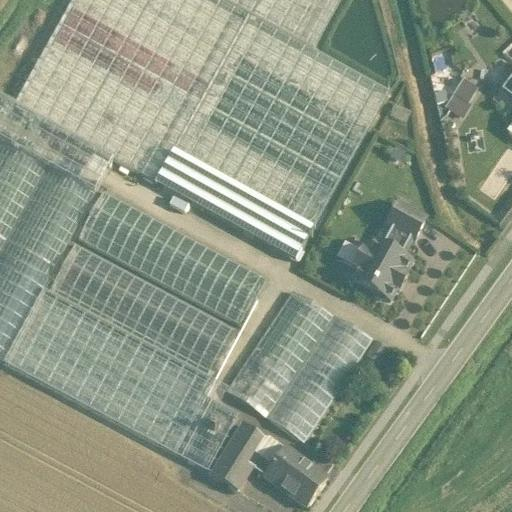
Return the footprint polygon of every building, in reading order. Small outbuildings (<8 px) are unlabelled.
[(341,0),(74,0),(14,109),(155,187),(173,153),(286,215),(314,231),(389,96),(312,53),(341,0)] [(511,79),(499,96),(511,105),(511,79)] [(476,94),(462,85),(454,99),(467,107),(476,94)] [(467,107),(454,99),(446,112),(459,120),(467,107)] [(95,196),(0,145),(0,365),(3,367),(95,196)] [(286,215),(173,153),(155,187),(154,187),(267,250),(286,215)] [(269,283),(103,195),(49,296),(214,385),(269,283)] [(426,224),(399,209),(386,232),(412,246),(414,247),(426,224)] [(286,215),(267,250),(295,265),(314,231),(286,215)] [(389,233),(380,251),(374,248),(368,259),(362,256),(354,271),(359,274),(353,286),(372,297),(373,301),(380,304),(384,303),(390,306),(396,295),(399,296),(407,281),(404,280),(411,268),(402,263),(412,246),(389,233)] [(374,344),(292,296),(225,396),(304,449),(374,344)] [(212,389),(47,301),(9,370),(174,458),(212,389)] [(238,420),(212,406),(200,427),(227,441),(238,420)] [(227,441),(200,427),(181,462),(208,476),(227,441)] [(244,429),(212,481),(237,496),(251,473),(252,472),(246,468),(262,443),(244,429)] [(284,453),(269,442),(262,443),(246,468),(252,472),(251,473),(264,482),(304,511),(307,511),(328,484),(285,453),(284,453)]
